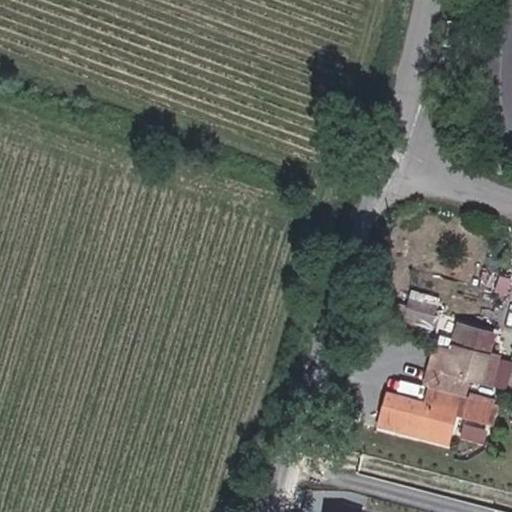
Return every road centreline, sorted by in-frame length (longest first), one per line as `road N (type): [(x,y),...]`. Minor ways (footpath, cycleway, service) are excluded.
road 1 (residential): [(387,178),(282,511)]
road 2 (unknown): [(306,437),(511,485)]
road 3 (residential): [(433,0),(387,178)]
road 4 (unclassified): [(511,211),(387,178)]
